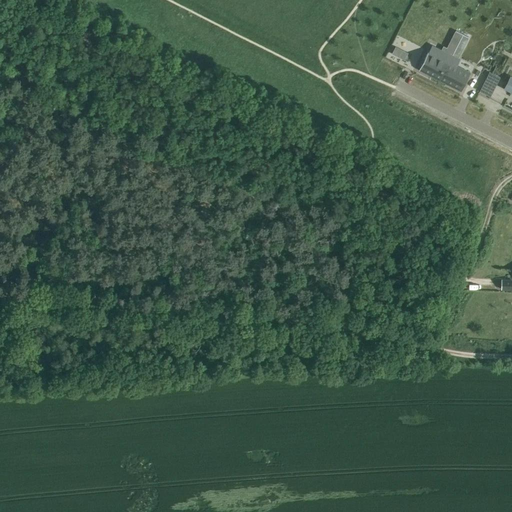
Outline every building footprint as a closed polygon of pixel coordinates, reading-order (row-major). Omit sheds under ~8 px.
[(428,51),(419,69),(440,80),(452,55),(457,46),(463,34),(455,30),(444,51),(441,49),(432,45),(429,51),(428,51)] [(469,37),(463,34),(457,46),(463,48),(469,37)] [(395,46),(392,53),(398,56),(402,49),(395,46)] [(452,55),(440,80),(461,91),(470,72),(457,65),(460,59),(452,55)] [(489,72),(479,91),(480,91),(486,79),(497,84),(500,77),(489,72)] [(484,108),(499,115),(503,104),(489,98),(484,108)] [(511,280),(501,280),(501,290),(511,290),(511,280)]
